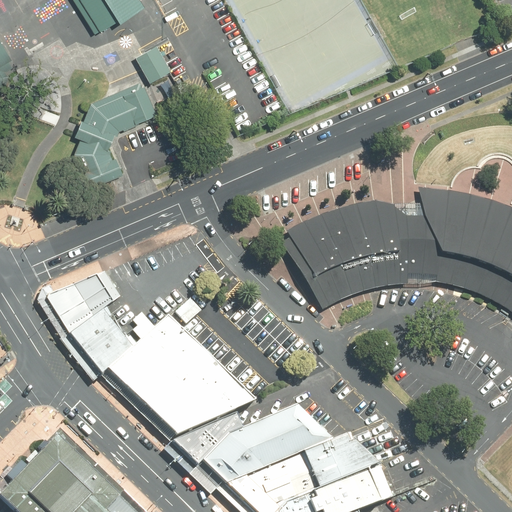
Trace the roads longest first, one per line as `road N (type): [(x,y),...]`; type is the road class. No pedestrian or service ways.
road 1 (residential): [(503,511),(232,252),(187,198)]
road 2 (secondary): [(187,198),(511,59)]
road 3 (primary): [(42,357),(194,511)]
road 4 (secondary): [(0,279),(187,198)]
